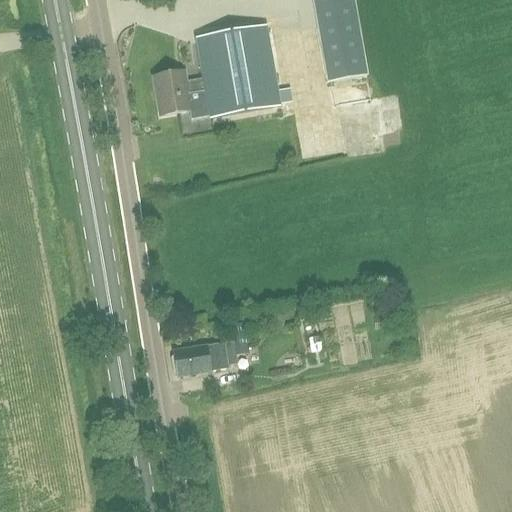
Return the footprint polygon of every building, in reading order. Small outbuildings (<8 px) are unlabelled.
[(311,0),(326,84),(366,77),(352,0),(311,0)] [(265,29),(196,42),(203,80),(209,117),(210,121),(279,108),(265,29)] [(192,121),(209,117),(203,80),(185,83),(183,73),(152,78),(160,118),(190,112),(192,121)] [(283,146),(292,166),(330,150),(321,129),(283,146)] [(242,325),(226,328),(232,357),(248,354),(244,332),(284,325),(281,310),(241,316),(242,325)] [(223,344),(172,353),(177,379),(228,370),(223,344)]
